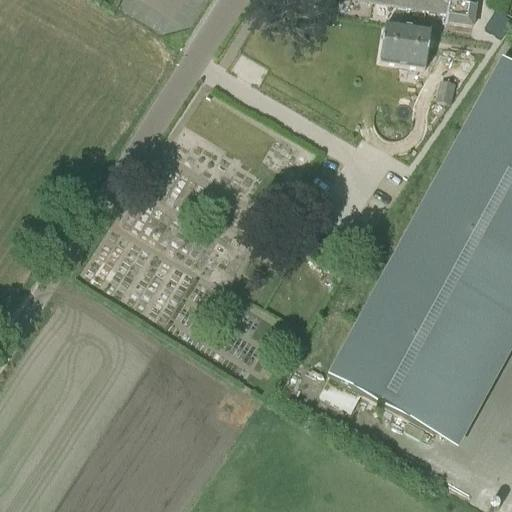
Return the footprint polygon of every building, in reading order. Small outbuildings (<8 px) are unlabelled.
[(337,0),(337,2),(405,12),(448,19),(447,27),(472,31),(476,9),(464,7),(465,0),(337,0)] [(429,36),(402,31),(385,29),(379,68),(423,74),(429,36)] [(325,381),(456,452),(511,350),(511,70),(500,64),(325,381)] [(450,109),(454,88),(440,85),(436,106),(450,109)] [(405,178),(414,156),(388,145),(378,166),(405,178)] [(325,282),(337,290),(345,278),(344,277),(333,271),(325,282)]
